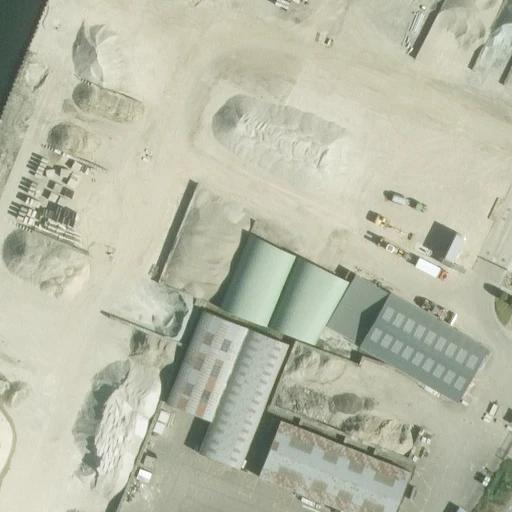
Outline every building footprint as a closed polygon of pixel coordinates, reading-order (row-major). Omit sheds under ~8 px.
[(511,50),(491,41),(477,73),(502,83),(511,59),(511,50)] [(433,198),(461,127),(414,108),(387,177),(401,183),(389,213),(401,218),(407,203),(399,200),(404,187),(433,198)] [(449,196),(445,206),(428,201),(418,233),(434,238),(430,251),(451,258),(468,202),(449,196)] [(359,347),(389,294),(354,274),(325,327),(359,347)] [(359,347),(457,402),(486,349),(389,294),(359,347)] [(198,453),(239,470),(288,345),(203,311),(166,404),(211,422),(198,453)] [(257,477),(345,511),(394,511),(410,472),(280,421),(257,477)]
